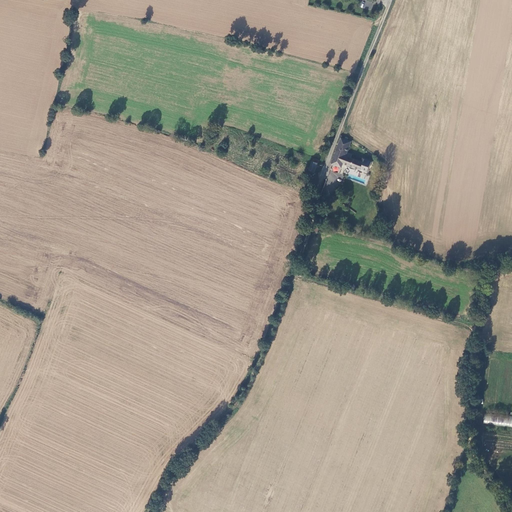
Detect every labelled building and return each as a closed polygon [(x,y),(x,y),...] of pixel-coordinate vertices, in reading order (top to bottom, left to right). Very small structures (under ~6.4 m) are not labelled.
[(344,164),(368,173),(372,162),(364,158),(363,162),(351,158),(353,154),(348,152),(352,142),(342,138),(333,164),(342,168),(344,164)] [(315,162),(309,159),(306,169),(311,171),(315,162)] [(485,403),(495,403),(500,358),(489,357),(485,403)] [(511,360),(504,359),(500,404),(509,405),(511,377),(511,360)] [(483,424),(511,426),(511,416),(484,414),(483,424)]
